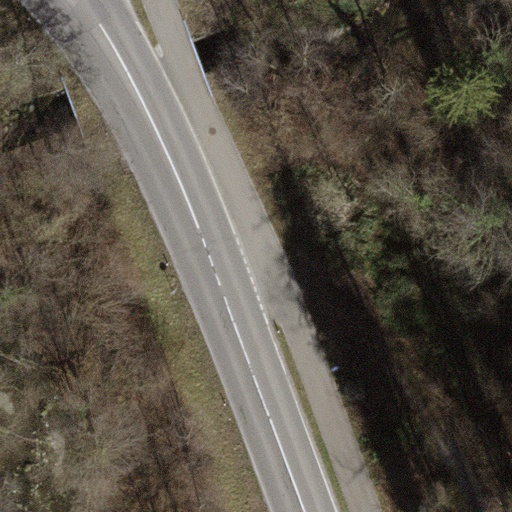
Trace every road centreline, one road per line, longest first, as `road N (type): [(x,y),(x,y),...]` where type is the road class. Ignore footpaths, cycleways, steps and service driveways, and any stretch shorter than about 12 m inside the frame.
road 1 (secondary): [(304,511),(151,127),(80,0)]
road 2 (track): [(223,293),(279,285),(385,346),(467,511)]
